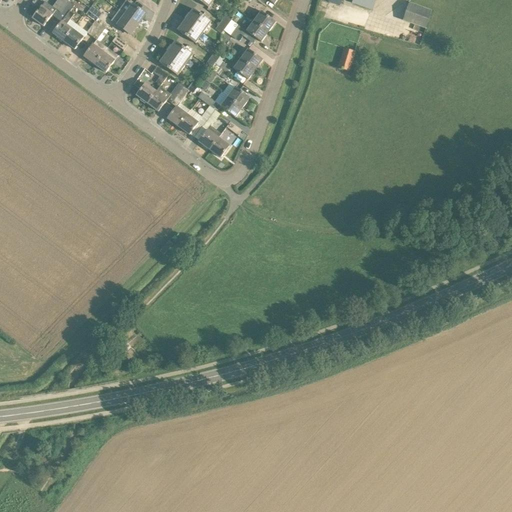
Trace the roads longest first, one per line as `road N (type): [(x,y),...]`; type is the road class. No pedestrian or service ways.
road 1 (secondary): [(0,417),(279,360),(511,265)]
road 2 (track): [(43,488),(75,433),(76,374),(219,226),(236,201),(227,186)]
road 3 (track): [(264,175),(294,116),(316,26),(329,16),(374,24),(404,0)]
road 4 (residential): [(227,186),(245,172),(308,0)]
road 5 (residential): [(227,186),(111,99)]
road 6 (residential): [(111,99),(13,29)]
